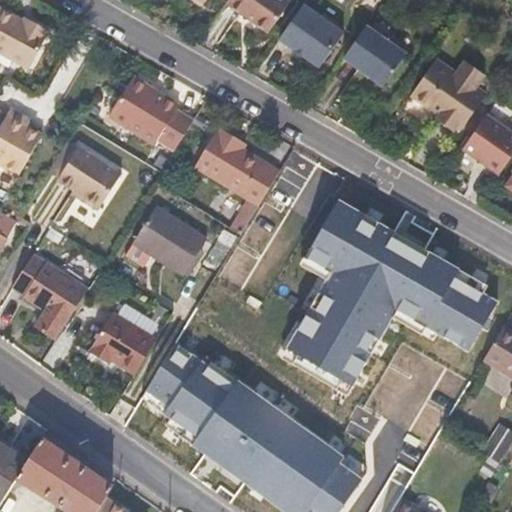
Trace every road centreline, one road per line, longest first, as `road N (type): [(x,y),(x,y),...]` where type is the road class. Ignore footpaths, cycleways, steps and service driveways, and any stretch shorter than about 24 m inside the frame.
road 1 (residential): [(511,250),(79,0)]
road 2 (unknown): [(332,146),(309,228),(179,436)]
road 3 (secondary): [(208,511),(0,364)]
road 4 (unknown): [(108,17),(45,114),(0,97)]
